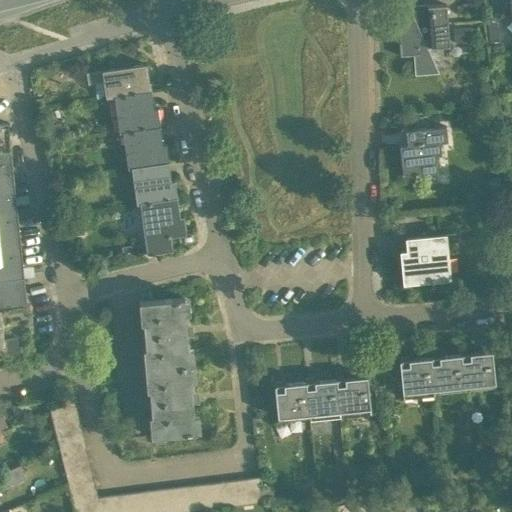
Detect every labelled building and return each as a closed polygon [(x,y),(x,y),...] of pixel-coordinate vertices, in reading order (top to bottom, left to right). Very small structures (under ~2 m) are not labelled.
[(507,1),(499,17),(511,15),(511,16),(511,0),(509,0),(510,1),(507,1)] [(427,5),(427,7),(396,10),(400,55),(415,54),(416,72),(437,70),(427,47),(449,45),(445,3),(427,5)] [(470,25),(454,26),(455,39),(470,38),(470,25)] [(499,33),(489,34),(490,41),(500,40),(499,33)] [(115,96),(152,90),(150,81),(149,81),(147,64),(87,72),(88,84),(104,82),(106,97),(115,96)] [(154,109),(152,90),(115,96),(120,133),(123,132),(160,126),(158,109),(154,109)] [(0,280),(25,278),(8,122),(0,122),(0,280)] [(61,123),(45,125),(47,138),(62,136),(61,123)] [(160,126),(123,132),(128,168),(132,167),(168,162),(166,144),(162,145),(160,126)] [(400,144),(403,174),(437,170),(435,154),(441,154),(439,141),(447,141),(445,126),(406,130),(407,144),(400,144)] [(168,162),(132,167),(137,204),(140,204),(176,197),(174,176),(170,177),(168,162)] [(179,216),(176,197),(140,204),(147,253),(173,250),(171,235),(186,233),(183,216),(179,216)] [(408,262),(401,263),(403,283),(450,279),(445,233),(405,237),(408,262)] [(141,258),(138,243),(122,246),(123,260),(141,258)] [(0,355),(32,352),(25,278),(0,280),(0,355)] [(144,334),(187,330),(187,325),(185,325),(183,297),(141,301),(144,334)] [(187,330),(144,334),(147,368),(189,364),(186,336),(188,336),(187,330)] [(492,350),(460,353),(464,390),(495,387),(492,350)] [(464,390),(460,353),(430,356),(433,393),(464,390)] [(433,393),(430,356),(399,359),(403,396),(433,393)] [(191,393),(189,364),(147,368),(150,402),(193,398),(193,393),(191,393)] [(367,374),(335,378),(339,415),(370,412),(367,374)] [(339,415),(335,378),(305,381),(309,418),(339,415)] [(309,418),(305,381),(274,384),(278,422),(309,418)] [(194,404),(193,398),(150,402),(153,436),(195,432),(192,404),(194,404)] [(75,399),(50,409),(75,511),(180,511),(263,502),(262,495),(261,486),(260,476),(99,496),(75,399)] [(0,488),(25,477),(19,465),(0,473),(0,488)] [(272,485),(261,486),(262,495),(273,494),(272,485)]
